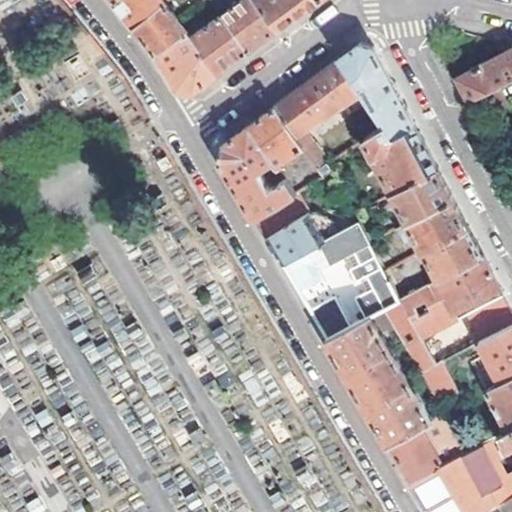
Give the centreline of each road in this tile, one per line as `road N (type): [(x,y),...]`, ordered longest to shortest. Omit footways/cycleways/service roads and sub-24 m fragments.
road 1 (residential): [(409,511),(181,132)]
road 2 (residential): [(402,0),(412,56),(511,246)]
road 3 (residential): [(377,0),(181,132)]
road 4 (residential): [(181,132),(90,0)]
